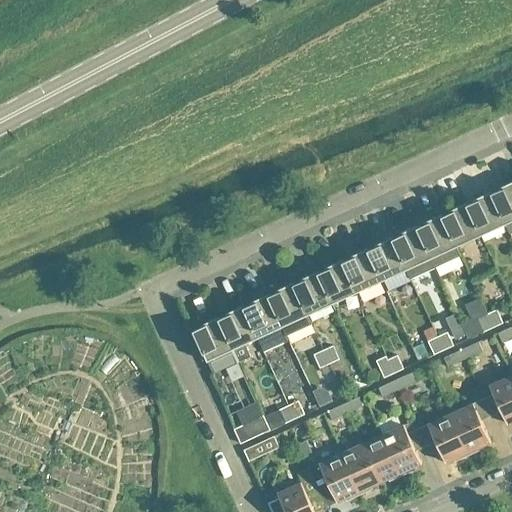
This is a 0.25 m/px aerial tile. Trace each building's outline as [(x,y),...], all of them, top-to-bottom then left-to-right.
[(511,181),(498,188),(499,190),(492,193),(491,191),(490,191),(505,224),(511,220),(511,181)] [(505,224),(490,191),(473,199),(474,202),(467,205),(466,202),(465,203),(480,235),(491,231),(493,230),(492,230),(505,224)] [(480,235),(465,203),(448,210),(450,213),(443,216),(442,214),(440,214),(455,247),(466,242),(466,243),(468,242),(468,241),(480,235)] [(455,247),(440,214),(424,222),(425,224),(418,227),(417,225),(416,226),(435,267),(460,256),(455,247)] [(435,267),(416,226),(399,233),(400,236),(393,239),(392,236),(391,237),(406,270),(410,279),(435,267)] [(406,270),(391,237),(374,245),(376,247),(369,250),(367,248),(366,248),(381,281),(392,276),(392,277),(394,276),(393,275),(406,270)] [(381,281),(366,248),(349,256),(350,259),(343,262),(342,259),(341,260),(356,293),(367,288),(369,287),(368,287),(381,281)] [(356,293),(341,260),(324,267),(326,270),(319,273),(318,271),(316,271),(331,304),(342,299),(342,300),(344,299),(344,298),(356,293)] [(331,304),(316,271),(300,279),(301,281),(294,285),(293,282),(292,283),(307,315),(317,310),(318,311),(319,310),(331,304)] [(307,315),(292,283),(275,290),(276,293),(269,296),(268,293),(267,294),(282,327),(286,336),(311,325),(307,315)] [(282,327),(267,294),(250,302),(251,304),(244,307),(243,305),(242,305),(257,338),(268,333),(268,334),(270,333),(269,332),(282,327)] [(257,338),(242,305),(226,313),(227,315),(220,319),(219,316),(217,317),(238,363),(250,357),(245,344),(257,338)] [(502,323),(496,310),(486,314),(493,328),(502,323)] [(493,328),(486,314),(477,319),(483,332),(493,328)] [(238,363),(217,317),(201,324),(202,327),(193,331),(201,349),(197,350),(202,361),(206,359),(213,374),(237,363),(238,363)] [(511,337),(511,326),(497,333),(502,342),(511,337)] [(453,346),(447,332),(437,337),(443,350),(453,346)] [(443,350),(437,337),(427,341),(433,355),(443,350)] [(482,351),(478,342),(461,350),(465,359),(482,351)] [(339,359),(333,346),(323,350),(329,364),(339,359)] [(425,346),(411,353),(417,365),(431,358),(425,346)] [(319,368),(329,364),(323,350),(313,355),(319,368)] [(465,359),(461,350),(443,358),(448,367),(465,359)] [(403,369),(397,355),(387,360),(393,373),(403,369)] [(393,373),(387,360),(385,356),(375,361),(383,378),(393,373)] [(399,389),(417,381),(413,372),(395,380),(399,389)] [(511,375),(489,385),(507,424),(511,421),(511,375)] [(399,389),(395,380),(378,388),(382,397),(399,389)] [(363,406),(358,397),(343,404),(347,413),(363,406)] [(304,414),(298,401),(288,405),(294,419),(304,414)] [(490,442),(473,403),(450,414),(469,455),(484,449),(483,446),(490,442)] [(347,413),(343,404),(327,411),(332,421),(347,413)] [(294,419),(288,405),(263,417),(270,430),(294,419)] [(469,455),(450,414),(427,424),(436,442),(445,463),(453,459),(454,462),(469,455)] [(270,430),(263,417),(263,416),(233,429),(240,444),(270,430)] [(421,463),(403,424),(381,435),(400,477),(415,470),(413,467),(421,463)] [(427,424),(417,429),(425,447),(436,442),(427,424)] [(400,477),(381,435),(361,444),(379,483),(387,479),(388,482),(400,477)] [(248,462),(279,447),(273,436),(243,450),(248,462)] [(379,483),(361,444),(341,453),(361,495),(372,490),(371,487),(379,483)] [(361,495),(341,453),(308,468),(312,477),(322,500),(334,495),(337,502),(344,499),(346,502),(361,495)] [(312,477),(301,482),(314,511),(315,511),(326,507),(322,500),(312,477)] [(314,511),(301,482),(277,493),(279,497),(267,503),(271,511),(314,511)]
